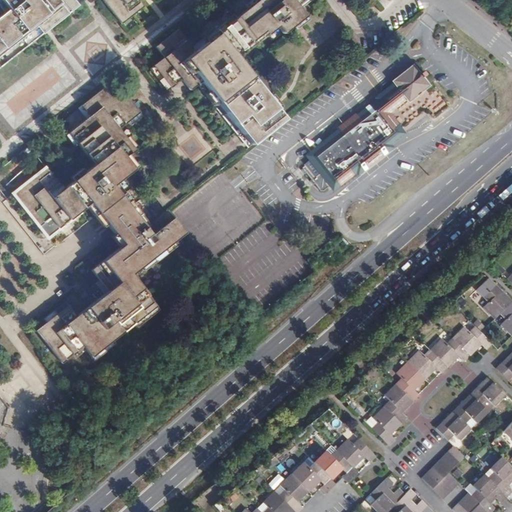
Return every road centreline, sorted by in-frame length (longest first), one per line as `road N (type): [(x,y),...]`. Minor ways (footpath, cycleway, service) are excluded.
road 1 (primary): [(511,138),(86,511)]
road 2 (primary): [(134,511),(511,178)]
